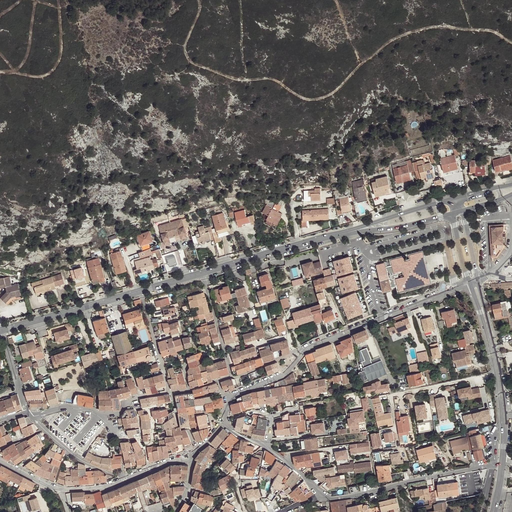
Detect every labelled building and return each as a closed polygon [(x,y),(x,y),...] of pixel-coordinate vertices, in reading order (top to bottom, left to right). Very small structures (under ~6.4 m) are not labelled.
[(440,159),(444,172),(458,168),(455,155),(440,159)] [(511,165),(511,162),(510,156),(490,161),(490,165),(494,164),(496,172),(507,169),(507,167),(511,165)] [(419,170),(422,178),(426,177),(435,175),(433,168),(432,169),(430,163),(423,165),(422,160),(417,162),(419,170)] [(397,183),(411,179),(410,173),(406,161),(392,165),(397,183)] [(469,172),(486,171),(486,161),(469,161),(469,172)] [(388,187),(390,186),(387,176),(372,180),(375,193),(385,190),(386,192),(390,191),(388,187)] [(354,189),(357,200),(367,198),(363,184),(365,184),(364,180),(353,183),(355,188),(354,189)] [(315,191),(304,191),(305,201),(319,200),(319,197),(321,196),(321,189),(315,189),(315,191)] [(342,212),(350,211),(348,199),(340,201),(342,212)] [(282,214),(278,211),(272,209),(275,204),(269,200),(263,213),(269,216),(267,220),(273,223),(275,224),(279,217),(280,217),(282,214)] [(365,201),(361,202),(370,211),(374,210),(365,201)] [(308,219),(329,218),(329,209),(308,211),(303,212),(303,218),(308,218),(308,219)] [(256,223),(253,215),(246,217),(244,210),(235,212),(238,227),(250,224),(251,225),(256,223)] [(213,235),(215,242),(221,241),(220,236),(229,234),(223,213),(212,216),(215,228),(212,229),(213,235)] [(182,219),(170,223),(174,236),(180,234),(181,239),(187,237),(184,228),(182,221),(182,219)] [(174,236),(170,223),(159,226),(164,244),(170,243),(169,238),(174,236)] [(494,257),(497,256),(501,250),(503,243),(504,224),(491,225),(494,257)] [(210,236),(213,235),(212,229),(211,227),(207,228),(208,229),(208,232),(205,233),(205,230),(203,225),(198,227),(199,231),(199,233),(196,234),(198,242),(202,241),(202,239),(210,237),(210,236)] [(152,241),(149,231),(137,235),(140,245),(152,241)] [(152,253),(150,249),(139,253),(141,257),(152,253)] [(112,250),(110,251),(114,266),(111,267),(114,277),(118,276),(118,273),(126,271),(120,251),(113,253),(112,250)] [(405,262),(404,257),(392,260),(393,265),(386,267),(391,288),(398,286),(400,291),(411,288),(411,287),(418,285),(418,286),(430,283),(422,252),(410,256),(411,260),(405,262)] [(350,256),(332,260),(342,293),(359,288),(350,256)] [(105,279),(99,257),(87,261),(92,279),(98,278),(99,281),(105,279)] [(149,268),(154,267),(159,266),(157,258),(150,260),(150,257),(135,261),(137,269),(134,270),(135,274),(150,270),(149,268)] [(323,272),(320,262),(313,264),(312,262),(309,262),(309,264),(307,264),(307,263),(303,264),(306,277),(323,272)] [(391,288),(386,267),(385,263),(377,266),(383,292),(392,289),(391,288)] [(74,283),(86,280),(85,275),(83,276),(81,266),(71,269),(74,283)] [(268,273),(259,276),(262,286),(265,284),(267,288),(272,286),(271,282),(269,283),(268,280),(270,280),(268,273)] [(62,274),(31,283),(33,288),(34,287),(36,293),(46,289),(47,291),(56,288),(55,286),(65,284),(62,274)] [(333,274),(325,277),(328,286),(336,284),(333,274)] [(0,288),(6,287),(5,286),(11,285),(10,277),(0,278),(0,288)] [(325,277),(314,280),(319,302),(327,300),(325,295),(323,288),(328,286),(325,277)] [(511,281),(491,284),(487,284),(487,286),(491,286),(491,287),(494,287),(494,289),(511,287),(511,281)] [(6,287),(7,292),(1,298),(6,303),(12,296),(16,295),(20,294),(18,283),(11,285),(5,286),(6,287)] [(232,298),(228,285),(223,287),(223,288),(219,290),(219,288),(215,289),(218,301),(232,298)] [(267,288),(263,289),(267,300),(276,297),(272,286),(267,288)] [(238,313),(251,309),(244,287),(235,290),(239,301),(240,305),(238,305),(236,306),(238,313)] [(261,303),(267,300),(263,289),(257,291),(257,293),(260,301),(261,303)] [(356,292),(340,298),(348,319),(364,314),(366,310),(359,291),(356,292)] [(200,314),(209,312),(207,303),(205,304),(205,302),(206,302),(205,297),(202,298),(202,297),(201,293),(192,295),(193,299),(188,300),(190,308),(197,306),(199,310),(200,314)] [(287,297),(280,300),(283,308),(290,306),(287,297)] [(155,301),(157,307),(168,304),(168,302),(166,303),(165,299),(155,301)] [(501,303),(493,304),(495,318),(508,315),(507,310),(506,303),(501,304),(501,303)] [(314,319),(315,321),(323,319),(324,319),(323,313),(322,312),(321,309),(321,306),(320,304),(311,307),(314,319)] [(175,306),(163,310),(164,316),(167,316),(171,315),(171,317),(177,315),(175,306)] [(311,307),(293,313),(295,319),(297,325),(314,319),(311,307)] [(122,314),(125,323),(134,321),(135,325),(138,324),(139,327),(145,325),(139,309),(122,314)] [(326,312),(323,313),(324,319),(325,322),(336,318),(333,309),(326,312)] [(458,324),(454,309),(442,312),(443,318),(446,318),(448,327),(458,324)] [(212,312),(204,313),(205,318),(206,320),(214,318),(214,317),(212,312)] [(232,314),(220,317),(221,319),(223,319),(224,321),(231,319),(232,320),(231,321),(232,323),(235,322),(232,314)] [(407,328),(411,326),(408,318),(405,319),(403,314),(393,318),(392,319),(393,321),(394,321),(395,326),(388,329),(390,335),(400,331),(407,328)] [(424,334),(436,330),(431,315),(420,319),(424,334)] [(280,318),(274,321),(279,336),(281,335),(280,332),(286,330),(281,316),(279,317),(280,318)] [(99,338),(111,335),(105,317),(93,320),(99,338)] [(297,325),(295,319),(287,322),(289,329),(298,326),(297,325)] [(165,333),(170,331),(168,325),(168,322),(162,323),(158,324),(160,330),(164,328),(165,333)] [(178,322),(168,325),(170,331),(171,334),(179,332),(177,327),(180,326),(178,322)] [(235,337),(235,335),(234,333),(233,327),(236,326),(235,322),(232,323),(233,327),(230,328),(228,323),(225,324),(225,325),(220,326),(224,339),(225,344),(231,342),(231,341),(234,340),(233,338),(235,337)] [(215,323),(208,325),(210,330),(211,333),(217,331),(215,323)] [(207,331),(210,330),(208,325),(202,327),(196,328),(201,343),(203,342),(208,341),(210,340),(207,331)] [(369,335),(365,326),(354,331),(355,337),(358,340),(369,335)] [(140,330),(143,342),(151,340),(148,328),(140,330)] [(265,337),(262,329),(253,331),(253,332),(256,339),(265,337)] [(57,342),(71,338),(68,332),(68,330),(67,330),(62,331),(63,332),(61,333),(61,332),(55,334),(57,342)] [(127,331),(111,336),(117,355),(118,356),(124,354),(133,351),(127,331)] [(217,331),(211,333),(212,339),(213,343),(220,341),(217,331)] [(256,339),(253,332),(243,334),(245,342),(256,339)] [(238,334),(235,335),(235,337),(233,338),(234,340),(231,341),(231,342),(235,342),(240,341),(239,335),(238,334)] [(182,338),(185,348),(191,346),(189,336),(185,337),(182,338)] [(336,345),(341,356),(346,354),(353,351),(351,337),(343,340),(344,342),(336,345)] [(172,338),(165,340),(169,353),(176,351),(173,341),(172,338)] [(173,341),(176,351),(183,349),(180,339),(173,341)] [(165,340),(158,342),(161,356),(163,355),(169,353),(165,340)] [(280,348),(282,355),(290,352),(287,340),(279,342),(280,348)] [(36,360),(45,357),(41,346),(36,347),(36,346),(34,341),(26,343),(30,355),(35,354),(36,360)] [(280,348),(279,342),(270,344),(272,350),(280,348)] [(24,362),(31,360),(30,355),(26,343),(19,346),(24,362)] [(431,358),(440,357),(438,343),(429,344),(431,358)] [(270,344),(264,346),(269,361),(274,358),(272,350),(270,344)] [(316,360),(317,362),(320,361),(321,362),(328,359),(336,357),(331,344),(316,349),(317,351),(313,352),(316,360)] [(77,345),(70,347),(71,350),(67,351),(66,353),(65,353),(64,352),(59,354),(57,355),(57,354),(55,355),(51,356),(53,362),(56,361),(57,364),(75,359),(73,352),(79,351),(77,345)] [(456,362),(457,367),(468,364),(467,362),(471,361),(469,354),(475,352),(473,345),(465,347),(466,350),(452,354),(454,362),(456,362)] [(136,361),(137,361),(146,359),(146,360),(148,360),(149,359),(151,358),(151,357),(151,356),(148,346),(133,351),(136,361)] [(231,353),(234,364),(239,362),(238,359),(257,354),(255,346),(239,351),(231,353)] [(264,346),(258,347),(261,357),(263,362),(269,361),(264,346)] [(382,360),(371,365),(370,361),(371,361),(370,359),(364,351),(361,352),(362,365),(363,365),(364,367),(364,368),(365,370),(359,372),(361,384),(379,377),(384,374),(387,373),(382,360)] [(418,362),(429,361),(428,351),(417,352),(418,362)] [(99,361),(96,352),(81,357),(83,362),(84,368),(100,363),(99,361)] [(312,353),(306,355),(306,356),(308,362),(309,362),(315,360),(312,353)] [(124,365),(127,363),(124,354),(118,356),(117,356),(121,366),(122,369),(125,368),(124,365)] [(371,365),(382,360),(379,355),(370,359),(371,361),(370,361),(371,365)] [(263,362),(261,357),(254,359),(256,366),(263,364),(263,362)] [(200,372),(206,370),(205,365),(205,363),(202,363),(201,358),(196,360),(198,365),(200,372)] [(41,373),(48,370),(44,359),(32,363),(34,368),(39,367),(41,373)] [(247,370),(256,366),(254,359),(245,362),(247,370)] [(19,369),(23,382),(32,379),(28,366),(33,365),(31,360),(24,362),(21,363),(23,368),(19,369)] [(218,369),(227,366),(225,360),(219,361),(216,362),(218,369)] [(315,360),(309,362),(309,363),(312,372),(313,374),(313,375),(320,373),(315,360)] [(209,364),(205,365),(206,370),(207,372),(218,369),(216,362),(209,364)] [(236,365),(231,366),(233,375),(238,374),(238,373),(247,370),(245,362),(236,365)] [(271,365),(273,372),(280,370),(277,362),(271,365)] [(159,369),(157,363),(145,367),(147,372),(151,371),(152,372),(159,369)] [(409,365),(410,372),(420,370),(419,363),(409,365)] [(189,375),(200,372),(198,365),(194,367),(190,367),(188,370),(189,375)] [(266,371),(267,374),(273,372),(271,365),(265,367),(266,371)] [(229,374),(227,366),(218,369),(220,376),(229,374)] [(175,372),(174,371),(173,367),(166,369),(168,375),(167,375),(169,384),(170,384),(178,382),(175,372)] [(180,370),(175,372),(178,382),(179,389),(187,387),(182,373),(183,373),(181,367),(180,368),(180,369),(180,370)] [(212,378),(220,376),(218,369),(207,372),(208,375),(210,374),(212,378)] [(188,375),(188,381),(196,379),(202,377),(200,372),(189,375),(188,375)] [(410,386),(423,383),(421,372),(408,375),(410,386)] [(285,378),(285,379),(287,383),(296,382),(294,373),(285,378)] [(333,381),(333,382),(339,381),(342,380),(343,383),(348,383),(347,373),(342,374),(332,376),(332,377),(333,381)] [(138,376),(136,377),(139,389),(145,387),(146,394),(152,393),(148,378),(147,374),(141,376),(138,376)] [(163,374),(153,377),(156,387),(166,385),(163,374)] [(153,377),(148,378),(152,393),(158,392),(156,387),(153,377)] [(319,393),(327,391),(326,382),(330,381),(333,381),(332,377),(323,379),(317,380),(319,393)] [(127,386),(131,394),(138,392),(134,381),(133,382),(132,378),(125,380),(127,386)] [(232,378),(226,380),(230,390),(235,389),(235,388),(233,384),(232,378)] [(198,385),(196,379),(188,381),(190,388),(194,386),(198,385)] [(304,382),(304,384),(306,395),(307,398),(310,397),(310,394),(319,393),(317,380),(317,379),(304,382)] [(225,392),(230,390),(226,380),(220,382),(223,390),(225,392)] [(373,385),(374,391),(375,393),(382,391),(381,385),(380,384),(381,383),(380,381),(377,382),(377,383),(373,384),(373,385)] [(304,384),(293,386),(295,397),(296,397),(301,396),(306,395),(304,384)] [(293,385),(282,387),(284,401),(295,399),(295,397),(293,386),(293,385)] [(364,387),(365,393),(374,391),(373,385),(364,387)] [(124,386),(119,388),(116,389),(119,399),(123,397),(131,394),(127,386),(124,386)] [(481,396),(480,387),(472,389),(471,386),(458,389),(459,397),(468,395),(472,395),(473,398),(481,396)] [(192,390),(193,393),(193,395),(204,393),(202,387),(192,390)] [(58,404),(59,403),(55,392),(54,388),(45,391),(49,404),(57,402),(58,404)] [(26,391),(28,400),(38,400),(43,400),(42,397),(41,392),(40,389),(26,391)] [(116,389),(109,390),(111,399),(112,399),(112,410),(120,410),(121,405),(120,403),(119,399),(116,389)] [(108,390),(98,391),(99,399),(98,409),(98,410),(112,410),(112,399),(111,399),(109,390),(108,390)] [(264,390),(257,391),(259,403),(259,404),(260,404),(266,403),(265,397),(264,390)] [(189,399),(188,393),(183,394),(185,406),(186,406),(187,411),(187,414),(196,413),(195,405),(189,405),(189,399)] [(252,400),(251,393),(243,396),(244,401),(244,402),(252,400)] [(21,411),(22,411),(17,394),(11,396),(16,410),(20,409),(21,411)] [(78,394),(77,404),(93,407),(93,397),(78,394)] [(185,406),(183,394),(177,395),(175,395),(177,407),(185,406)] [(435,394),(429,395),(431,406),(437,405),(439,416),(447,415),(444,397),(436,398),(435,394)] [(271,396),(265,397),(266,403),(267,406),(268,406),(268,403),(275,402),(278,402),(277,395),(271,396)] [(11,396),(3,398),(8,413),(16,410),(11,396)] [(159,403),(157,396),(149,397),(150,405),(157,403),(157,406),(159,406),(159,403)] [(203,397),(204,403),(206,411),(214,410),(213,408),(212,401),(212,398),(211,396),(203,397)] [(150,405),(149,397),(140,399),(142,407),(150,406),(150,405)] [(222,397),(212,398),(212,401),(213,408),(223,406),(222,397)] [(29,406),(30,409),(31,409),(31,407),(38,407),(38,400),(28,400),(27,400),(28,404),(30,404),(30,406),(29,406)] [(38,400),(38,407),(45,407),(45,408),(47,408),(46,400),(43,400),(38,400)] [(244,402),(246,409),(247,409),(247,407),(253,405),(253,404),(252,400),(244,402)] [(244,402),(244,401),(241,401),(231,404),(233,414),(246,410),(246,409),(244,402)] [(204,403),(195,405),(196,413),(206,411),(204,403)] [(425,404),(415,406),(417,419),(428,418),(425,404)] [(314,407),(306,408),(307,416),(316,414),(316,413),(314,408),(314,407)] [(136,416),(134,409),(126,410),(122,415),(123,418),(136,416)] [(160,409),(152,411),(154,418),(155,418),(161,417),(168,415),(168,413),(167,409),(160,410),(160,409)] [(489,409),(463,416),(465,422),(476,419),(477,420),(478,424),(491,420),(489,409)] [(140,415),(141,420),(150,419),(148,413),(144,414),(143,410),(138,411),(139,415),(140,415)] [(360,422),(365,421),(364,410),(351,413),(351,418),(348,418),(350,433),(360,432),(359,424),(358,422),(360,422)] [(178,413),(180,425),(182,426),(184,426),(189,425),(188,418),(187,414),(187,411),(178,413)] [(400,411),(396,412),(399,433),(409,431),(411,431),(409,422),(407,423),(407,421),(409,421),(408,415),(400,416),(400,411)] [(286,414),(282,416),(283,421),(278,422),(278,429),(289,427),(291,427),(291,422),(289,412),(286,414)] [(383,414),(376,416),(378,426),(385,424),(387,424),(388,426),(393,425),(390,412),(383,414)] [(205,414),(196,415),(197,416),(198,424),(207,423),(205,414)] [(245,416),(243,432),(252,436),(253,433),(254,429),(255,425),(257,425),(258,419),(259,416),(259,415),(253,414),(251,418),(247,416),(246,416),(245,416)] [(169,419),(164,423),(166,429),(171,428),(178,426),(175,418),(174,415),(169,419)] [(27,425),(25,417),(24,416),(18,419),(21,427),(27,425)] [(28,416),(25,417),(27,425),(27,426),(31,424),(34,423),(28,416)] [(136,416),(123,418),(124,424),(130,423),(138,422),(136,416)] [(195,427),(199,426),(198,424),(197,416),(188,418),(189,425),(190,428),(195,427)] [(243,432),(245,416),(238,418),(236,429),(243,432)] [(150,419),(141,420),(142,428),(150,428),(151,428),(150,419)] [(267,420),(258,419),(257,425),(255,425),(254,429),(266,430),(267,420)] [(298,426),(298,432),(305,431),(304,419),(301,419),(301,420),(291,422),(291,427),(298,426)] [(311,420),(307,421),(308,432),(313,431),(313,433),(321,432),(321,431),(325,430),(323,422),(312,424),(311,420)] [(27,426),(22,428),(25,436),(34,432),(31,424),(27,426)] [(181,433),(184,447),(191,444),(191,442),(185,429),(182,429),(182,428),(180,429),(179,426),(178,426),(171,428),(173,434),(181,433)] [(192,431),(197,441),(203,440),(200,429),(199,426),(195,427),(196,430),(192,431)] [(298,435),(298,432),(298,426),(291,427),(289,427),(290,433),(294,432),(295,435),(298,435)] [(208,427),(200,429),(203,440),(209,432),(208,427)] [(290,436),(290,433),(289,427),(278,429),(275,430),(276,435),(285,434),(286,437),(290,436)] [(169,439),(172,452),(176,451),(173,434),(171,428),(166,429),(164,429),(165,437),(166,440),(169,439)] [(223,440),(223,441),(229,434),(226,431),(224,430),(223,428),(217,435),(223,440)] [(384,441),(396,439),(395,430),(382,432),(384,441)] [(467,437),(468,444),(472,443),(474,448),(485,445),(482,431),(471,434),(470,432),(466,433),(467,437)] [(380,432),(369,433),(371,447),(381,446),(380,432)] [(9,433),(6,434),(3,436),(5,441),(11,439),(9,433)] [(183,447),(184,447),(181,433),(173,434),(176,451),(177,453),(183,451),(183,447)] [(238,440),(230,433),(229,434),(223,441),(222,442),(222,443),(228,448),(229,446),(230,447),(232,445),(238,440)] [(37,434),(27,440),(30,444),(34,451),(44,445),(37,434)] [(217,435),(211,444),(216,448),(223,440),(217,435)] [(302,447),(302,450),(303,450),(310,449),(319,448),(317,437),(306,438),(305,439),(306,446),(302,447)] [(469,449),(468,444),(467,437),(450,441),(452,451),(460,450),(465,448),(465,449),(469,449)] [(247,441),(241,439),(239,444),(238,450),(239,450),(242,451),(245,452),(247,445),(247,441)] [(132,450),(134,456),(145,456),(141,448),(139,443),(138,443),(137,440),(133,442),(134,444),(133,444),(134,447),(135,449),(132,450)] [(370,451),(369,442),(350,444),(351,453),(370,451)] [(20,443),(15,446),(19,452),(24,448),(20,443)] [(16,464),(23,458),(19,452),(15,446),(13,444),(6,448),(5,449),(4,449),(3,457),(8,460),(11,458),(15,464),(16,464)] [(27,446),(24,448),(28,455),(34,451),(30,444),(27,446)] [(156,446),(152,446),(154,460),(159,459),(164,458),(169,456),(168,453),(166,444),(160,445),(156,446)] [(121,447),(122,449),(122,451),(128,450),(130,457),(132,457),(134,456),(132,450),(131,448),(130,445),(121,447)] [(216,449),(209,445),(200,451),(209,459),(216,449)] [(254,446),(247,445),(245,452),(252,454),(254,446)] [(433,445),(417,450),(420,462),(425,461),(425,459),(428,458),(436,456),(433,445)] [(24,448),(19,452),(23,458),(28,455),(24,448)] [(482,448),(474,450),(475,460),(485,458),(482,448)] [(46,477),(55,452),(48,449),(44,454),(47,458),(43,463),(41,466),(35,471),(34,473),(46,477)] [(55,452),(46,477),(55,480),(62,459),(60,457),(61,455),(63,456),(65,451),(63,449),(61,454),(55,452)] [(122,451),(122,452),(126,470),(131,469),(132,469),(131,465),(130,457),(128,450),(122,451)] [(238,450),(235,450),(233,450),(233,462),(239,462),(239,461),(243,461),(243,455),(242,455),(242,451),(239,450),(238,450)] [(276,457),(266,450),(264,450),(264,454),(266,454),(265,456),(263,456),(262,460),(264,460),(271,464),(276,457)] [(334,452),(336,460),(338,459),(343,458),(345,458),(344,455),(348,455),(347,450),(334,452)] [(197,456),(207,463),(209,461),(211,463),(212,461),(209,459),(200,451),(197,456)] [(240,469),(240,474),(241,474),(244,475),(246,475),(245,475),(253,475),(255,468),(259,468),(259,466),(256,465),(260,459),(261,459),(262,452),(259,451),(255,454),(255,457),(252,457),(250,463),(249,466),(247,467),(247,470),(240,469)] [(102,457),(94,455),(88,452),(87,453),(86,453),(85,454),(86,455),(84,458),(91,461),(90,462),(100,466),(113,470),(112,468),(111,457),(102,457)] [(391,464),(401,463),(401,452),(390,453),(391,464)] [(312,460),(311,454),(304,455),(307,468),(310,468),(310,466),(314,465),(312,460)] [(111,457),(112,468),(121,466),(122,470),(125,470),(121,455),(114,456),(115,457),(111,457)] [(307,468),(304,455),(293,457),(295,466),(301,471),(303,468),(304,469),(307,468)] [(145,456),(134,456),(136,460),(137,461),(137,468),(141,467),(141,464),(145,464),(145,456)] [(197,460),(205,466),(207,463),(197,456),(195,459),(197,460)] [(321,458),(312,460),(314,465),(314,466),(330,463),(328,457),(325,457),(321,458)] [(231,472),(235,467),(226,458),(220,465),(221,465),(220,467),(223,470),(226,467),(231,472)] [(25,465),(23,467),(26,469),(27,467),(35,471),(41,466),(35,462),(32,460),(25,465)] [(193,472),(202,477),(206,467),(206,466),(205,466),(197,460),(193,472)] [(370,461),(354,464),(354,461),(350,462),(350,464),(339,466),(337,466),(338,472),(355,470),(355,472),(371,470),(370,461)] [(278,473),(284,465),(279,462),(277,464),(275,463),(274,465),(269,472),(267,470),(265,474),(274,478),(278,473)] [(12,471),(0,464),(0,478),(7,482),(9,478),(12,471)] [(380,475),(381,481),(392,479),(390,464),(377,465),(379,475),(380,475)] [(176,480),(176,465),(171,465),(165,467),(166,468),(159,471),(165,489),(169,488),(167,480),(176,480)] [(290,470),(284,465),(278,473),(284,477),(290,470)] [(323,474),(326,477),(330,477),(336,476),(334,467),(323,469),(323,474)] [(314,476),(323,483),(325,481),(326,479),(326,477),(323,474),(323,469),(313,471),(314,476)] [(9,478),(20,484),(23,477),(12,471),(9,478)] [(64,483),(66,484),(66,476),(67,473),(60,471),(57,481),(59,481),(64,483)] [(93,475),(93,471),(85,471),(86,475),(87,474),(89,483),(94,482),(93,475)] [(159,471),(153,473),(156,483),(159,491),(161,491),(162,493),(166,492),(165,489),(159,471)] [(203,477),(202,477),(193,472),(191,485),(203,489),(205,484),(203,484),(205,478),(203,477)] [(287,479),(285,482),(294,489),(298,485),(297,484),(298,484),(296,482),(300,478),(296,474),(293,472),(287,479)] [(153,473),(147,476),(151,485),(156,483),(153,473)] [(284,477),(278,473),(274,478),(281,483),(282,480),(284,482),(287,479),(284,477)] [(86,475),(79,475),(80,483),(89,483),(87,474),(86,475)] [(79,475),(72,475),(73,484),(80,483),(79,475)] [(331,489),(332,487),(346,484),(345,478),(341,479),(340,475),(339,476),(336,476),(330,477),(331,480),(331,483),(328,483),(326,485),(331,489)] [(151,485),(147,476),(138,480),(142,489),(147,487),(148,490),(152,489),(151,485)] [(230,486),(229,483),(227,478),(226,476),(217,479),(220,486),(221,489),(226,487),(230,486)] [(35,483),(23,477),(20,484),(18,488),(24,491),(26,487),(32,490),(35,483)] [(313,494),(303,481),(299,485),(298,485),(294,489),(285,482),(284,484),(282,487),(284,490),(286,489),(291,497),(292,497),(295,500),(297,499),(298,501),(307,498),(313,494)] [(138,491),(134,482),(125,485),(130,498),(137,495),(135,492),(138,491)] [(435,491),(435,493),(439,492),(439,497),(454,495),(454,496),(460,496),(458,487),(454,487),(453,482),(437,485),(438,486),(434,486),(435,491)] [(261,496),(259,488),(254,489),(252,484),(247,485),(247,487),(247,489),(246,489),(245,487),(241,488),(243,497),(247,495),(248,496),(255,494),(255,497),(261,496)] [(126,501),(131,499),(130,498),(125,485),(118,488),(122,498),(123,501),(126,500),(126,501)] [(182,494),(185,486),(176,487),(172,487),(169,488),(165,489),(166,492),(170,502),(171,504),(172,508),(176,506),(175,502),(174,498),(174,495),(182,494)] [(430,505),(434,504),(437,504),(435,493),(435,491),(429,492),(428,487),(418,489),(417,488),(415,489),(415,490),(411,491),(412,497),(416,496),(421,495),(421,498),(425,497),(426,500),(429,499),(430,505)] [(118,488),(102,494),(105,505),(106,506),(111,504),(112,506),(123,501),(122,498),(118,488)] [(200,494),(200,493),(193,490),(190,500),(194,503),(196,504),(196,503),(197,502),(198,499),(200,494)] [(66,494),(68,502),(72,501),(72,500),(78,500),(78,503),(88,502),(89,503),(96,503),(93,494),(93,493),(85,494),(85,492),(72,492),(66,494)] [(101,492),(93,494),(96,503),(97,508),(105,505),(102,494),(101,492)] [(162,493),(160,494),(163,501),(164,505),(170,502),(166,492),(162,493)] [(31,494),(23,496),(25,501),(30,499),(34,510),(41,507),(39,499),(38,500),(37,499),(38,498),(38,496),(32,498),(31,494)] [(211,496),(200,494),(198,499),(197,502),(198,502),(206,504),(211,505),(213,497),(211,496)] [(397,497),(379,501),(381,511),(387,511),(387,510),(394,508),(395,511),(400,510),(397,497)] [(351,499),(338,501),(340,511),(348,511),(347,507),(352,507),(351,499)] [(340,511),(338,501),(330,502),(331,511),(340,511)] [(185,502),(178,511),(188,511),(192,506),(185,502)] [(225,506),(234,511),(236,507),(226,502),(224,505),(225,506)] [(429,511),(428,511),(445,511),(445,509),(447,509),(446,502),(437,504),(434,504),(435,511),(429,511)] [(199,511),(201,509),(196,504),(194,503),(192,506),(188,511),(199,511)] [(358,505),(359,511),(370,511),(371,511),(370,508),(368,508),(368,507),(369,507),(368,506),(368,505),(367,504),(366,504),(365,504),(364,504),(364,505),(363,505),(363,503),(358,505)]
